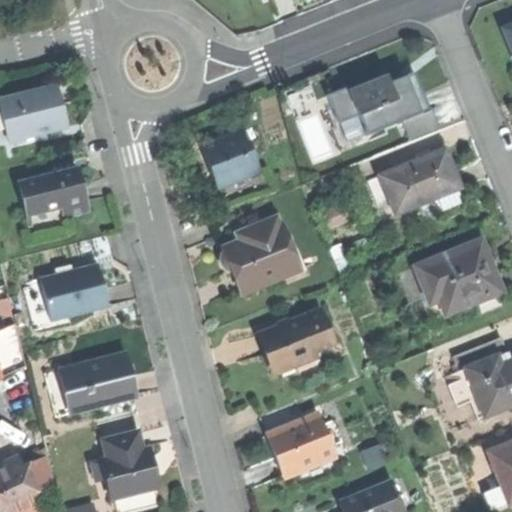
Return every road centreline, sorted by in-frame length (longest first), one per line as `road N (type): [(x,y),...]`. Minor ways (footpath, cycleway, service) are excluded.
road 1 (residential): [(225,511),(137,156),(139,105)]
road 2 (residential): [(421,0),(260,62),(192,69)]
road 3 (residential): [(511,188),(435,0)]
